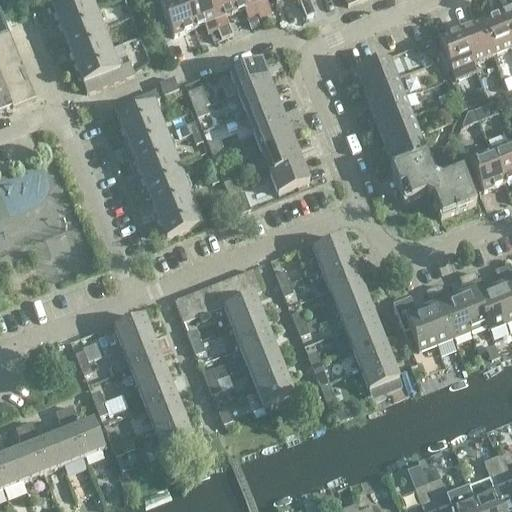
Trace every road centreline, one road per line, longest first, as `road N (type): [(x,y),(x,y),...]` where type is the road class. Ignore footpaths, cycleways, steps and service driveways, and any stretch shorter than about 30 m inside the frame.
road 1 (residential): [(145,299),(362,213)]
road 2 (residential): [(108,101),(269,37),(281,37),(296,57)]
road 3 (residential): [(145,299),(130,262),(114,247),(65,116)]
road 4 (residential): [(362,213),(387,253),(411,261),(511,226)]
road 5 (residential): [(362,213),(296,57)]
road 6 (residential): [(4,367),(33,345),(145,299)]
road 7 (residential): [(296,57),(438,0)]
